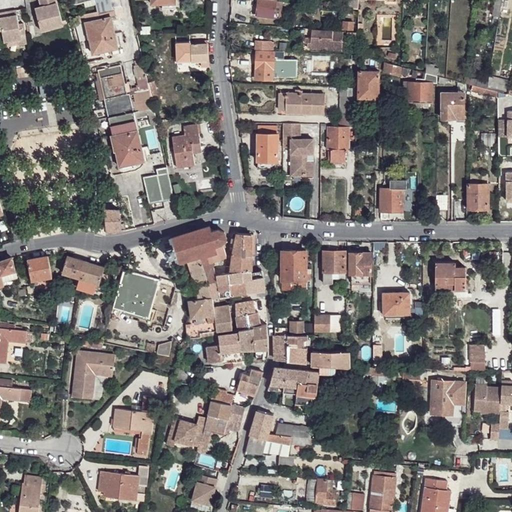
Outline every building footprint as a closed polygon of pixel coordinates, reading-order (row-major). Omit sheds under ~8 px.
[(54,7),(37,11),(41,27),(62,22),(56,0),(39,0),(41,5),(52,2),(54,7)] [(96,13),(112,9),(116,9),(121,8),(119,0),(108,0),(94,3),(95,4),(96,13)] [(179,0),(175,0),(176,4),(163,4),(163,9),(180,9),(179,0)] [(270,0),(258,0),(257,16),(282,18),(283,2),(270,0)] [(347,0),(348,8),(359,9),(358,0),(347,0)] [(501,0),(494,0),(492,16),(498,17),(501,0)] [(497,36),(492,66),(511,69),(511,6),(506,38),(497,36)] [(83,15),(84,21),(85,21),(112,15),(113,15),(112,9),(96,13),(83,15)] [(0,14),(0,33),(2,34),(4,44),(18,42),(18,48),(28,47),(25,27),(21,28),(19,17),(16,17),(15,13),(0,14)] [(113,19),(112,15),(85,21),(89,39),(92,54),(119,48),(113,19)] [(344,21),(343,29),(353,30),(354,22),(344,21)] [(41,27),(41,32),(63,26),(62,22),(41,27)] [(333,31),(312,29),(311,37),(311,47),(311,48),(322,49),(323,46),(332,47),(332,46),(336,46),(336,38),(333,38),(333,31)] [(332,46),(332,47),(331,51),(342,52),(343,31),(333,31),(333,38),(336,38),(336,46),(332,46)] [(358,32),(347,32),(347,37),(353,38),(353,46),(358,46),(358,32)] [(2,34),(0,33),(0,49),(18,48),(18,42),(4,44),(2,34)] [(273,49),(273,41),(256,41),(256,48),(273,49)] [(191,45),(190,43),(176,44),(177,61),(187,60),(192,60),(191,45)] [(192,61),(209,60),(208,44),(205,44),(191,45),(192,60),(192,61)] [(258,51),(256,78),(273,80),(273,79),(275,63),(275,52),(258,51)] [(275,52),(275,63),(279,63),(284,63),(284,58),(285,52),(275,52)] [(385,62),(384,70),(400,75),(402,66),(401,65),(397,65),(385,62)] [(26,74),(25,64),(12,66),(14,76),(26,74)] [(154,108),(150,93),(147,76),(140,78),(137,78),(139,86),(130,89),(129,83),(126,83),(122,64),(98,69),(100,79),(105,99),(109,118),(134,112),(147,109),(148,109),(154,108)] [(144,64),(138,65),(140,78),(147,76),(144,64)] [(426,72),(437,75),(439,69),(435,68),(426,66),(426,72)] [(41,97),(73,93),(70,70),(38,74),(41,97)] [(380,71),(359,70),(358,98),(378,98),(379,98),(380,71)] [(416,81),(410,81),(409,101),(411,101),(432,102),(433,82),(437,82),(437,75),(426,72),(425,79),(416,78),(416,81)] [(487,89),(488,82),(478,79),(477,81),(465,77),(465,83),(467,83),(487,89)] [(105,99),(100,79),(96,80),(101,100),(105,99)] [(507,84),(495,81),(493,88),(505,91),(507,84)] [(498,98),(498,92),(473,86),(472,89),(471,90),(498,98)] [(324,115),(325,93),(279,92),(279,111),(286,111),(301,111),(301,115),(324,115)] [(442,93),(442,118),(457,118),(457,122),(464,122),(464,93),(442,93)] [(349,124),(357,124),(357,96),(340,96),(340,124),(345,124),(349,124)] [(148,109),(150,115),(148,115),(150,126),(157,124),(156,121),(154,108),(148,109)] [(134,112),(135,118),(148,115),(150,115),(148,109),(147,109),(134,112)] [(120,163),(145,158),(135,118),(134,112),(109,118),(113,134),(116,134),(120,151),(118,151),(120,163)] [(173,137),(176,165),(195,162),(194,152),(193,148),(201,146),(198,124),(184,126),(184,135),(173,137)] [(300,139),(300,124),(284,124),(283,148),(290,148),(290,176),(304,177),(304,154),(313,154),(313,139),(300,139)] [(331,159),(346,159),(346,153),(348,153),(349,131),(349,124),(345,124),(340,124),(329,124),(328,147),(331,147),(331,159)] [(278,161),(279,133),(278,133),(259,133),(258,161),(259,161),(278,161)] [(116,134),(113,134),(111,135),(114,152),(118,151),(120,151),(116,134)] [(304,154),(304,177),(312,177),(313,154),(304,154)] [(145,162),(145,158),(120,163),(121,167),(145,162)] [(99,174),(106,173),(104,165),(97,167),(99,174)] [(149,203),(173,198),(169,178),(168,173),(166,167),(156,169),(157,174),(144,177),(149,203)] [(394,170),(394,178),(404,179),(404,170),(394,170)] [(468,183),(468,208),(489,208),(488,173),(470,173),(470,183),(468,183)] [(381,188),(381,211),(403,211),(403,188),(381,188)] [(437,195),(437,209),(447,209),(447,195),(437,195)] [(468,199),(455,199),(455,221),(468,221),(468,199)] [(122,230),(119,210),(109,211),(104,211),(106,231),(122,230)] [(177,261),(178,264),(179,264),(189,261),(218,252),(216,247),(223,245),(225,242),(227,240),(225,232),(218,230),(212,232),(210,226),(170,238),(171,241),(165,243),(166,248),(165,248),(168,258),(169,258),(170,263),(177,261)] [(253,234),(238,233),(237,239),(232,238),(230,247),(235,248),(234,254),(252,255),(252,243),(253,234)] [(200,299),(214,297),(211,282),(219,281),(217,273),(216,273),(212,261),(227,257),(224,247),(226,247),(225,242),(223,245),(216,247),(218,252),(189,261),(199,293),(200,299)] [(283,251),(283,280),(301,280),(307,280),(307,278),(307,255),(307,251),(283,251)] [(325,251),(324,272),(333,272),(346,272),(346,251),(325,251)] [(351,253),(351,273),(353,274),(370,274),(372,274),(372,261),(362,261),(362,253),(351,253)] [(362,261),(372,261),(372,253),(362,253),(362,261)] [(252,255),(234,254),(232,267),(231,273),(240,271),(250,270),(251,270),(252,270),(252,255)] [(487,255),(488,264),(498,264),(499,255),(487,255)] [(49,256),(28,260),(31,274),(32,281),(38,280),(52,278),(53,277),(49,256)] [(68,256),(63,273),(76,276),(81,278),(82,278),(87,261),(68,256)] [(13,258),(0,262),(0,267),(0,268),(3,276),(16,272),(13,258)] [(87,261),(82,278),(79,284),(79,287),(95,292),(97,287),(97,285),(100,286),(100,285),(103,286),(108,288),(111,277),(103,275),(105,270),(106,266),(87,261)] [(436,263),(436,283),(456,283),(456,268),(456,263),(436,263)] [(456,288),(456,291),(466,290),(466,268),(456,268),(456,283),(456,288)] [(160,280),(124,269),(116,295),(113,306),(138,314),(148,317),(149,314),(155,293),(156,294),(160,280)] [(245,280),(247,292),(265,289),(264,276),(263,271),(251,273),(251,270),(250,270),(240,271),(241,281),(245,280)] [(229,273),(233,294),(247,292),(245,280),(241,281),(240,271),(231,273),(229,273)] [(16,272),(3,276),(4,282),(18,277),(16,272)] [(333,272),(324,272),(325,283),(333,283),(333,277),(333,272)] [(214,297),(214,298),(233,294),(229,273),(226,273),(217,273),(219,281),(211,282),(214,297)] [(38,280),(32,281),(35,294),(40,294),(38,280)] [(283,280),(283,290),(301,290),(301,280),(283,280)] [(384,293),(384,315),(411,315),(411,305),(411,303),(411,293),(408,292),(384,293)] [(192,317),(216,313),(215,307),(214,298),(214,297),(200,299),(190,300),(192,317)] [(236,304),(236,317),(256,313),(254,301),(236,304)] [(216,313),(218,330),(232,329),(230,305),(215,307),(216,313)] [(218,330),(216,313),(192,317),(193,323),(186,324),(187,339),(218,334),(218,333),(218,330)] [(256,313),(236,317),(239,330),(253,327),(261,325),(258,313),(256,313)] [(315,315),(315,331),(331,331),(331,315),(315,315)] [(331,315),(331,331),(341,331),(341,316),(331,315)] [(292,321),(291,332),(303,333),(304,327),(304,324),(304,321),(292,321)] [(0,362),(7,363),(9,341),(26,343),(26,341),(27,331),(27,330),(14,329),(15,325),(9,324),(8,328),(0,327),(0,362)] [(255,349),(256,359),(269,357),(269,349),(267,324),(261,325),(253,327),(255,349)] [(239,333),(242,349),(255,349),(253,327),(239,330),(239,333)] [(274,327),(275,335),(288,335),(288,327),(274,327)] [(221,349),(221,352),(242,349),(239,333),(218,335),(221,349)] [(275,359),(289,360),(288,336),(289,335),(288,335),(275,335),(275,359)] [(289,360),(308,362),(307,353),(308,336),(288,336),(289,360)] [(470,362),(485,361),(485,344),(467,344),(467,361),(470,362)] [(209,351),(210,363),(212,363),(223,362),(221,352),(221,349),(209,351)] [(223,362),(223,363),(244,361),(242,349),(221,352),(223,362)] [(313,362),(312,365),(320,366),(333,366),(337,366),(349,366),(349,350),(318,350),(313,350),(313,362)] [(88,353),(79,352),(78,361),(87,362),(88,353)] [(116,357),(88,353),(87,362),(78,361),(73,397),(92,400),(95,375),(113,377),(116,357)] [(485,361),(470,362),(470,371),(485,370),(485,361)] [(333,366),(320,366),(319,371),(320,372),(319,374),(332,374),(333,366)] [(373,368),(356,366),(355,374),(373,375),(374,367),(373,368)] [(282,385),(284,385),(287,368),(275,367),(270,384),(280,385),(282,385)] [(389,368),(374,367),(373,375),(388,376),(389,368)] [(287,368),(284,385),(296,386),(298,381),(305,382),(307,370),(287,368)] [(389,368),(388,376),(403,377),(403,372),(403,369),(389,368)] [(256,394),(263,373),(251,369),(251,370),(250,376),(243,374),(238,388),(256,394)] [(319,371),(307,370),(305,382),(298,381),(296,386),(297,387),(296,393),(296,394),(305,395),(317,396),(319,374),(320,372),(319,371)] [(403,377),(403,379),(421,380),(421,372),(403,372),(403,377)] [(102,387),(95,375),(92,400),(100,401),(102,387)] [(95,375),(102,387),(112,388),(113,377),(95,375)] [(0,409),(2,398),(19,400),(21,389),(12,388),(13,380),(0,378),(0,409)] [(402,385),(402,387),(420,388),(421,380),(403,379),(402,385)] [(434,380),(432,413),(453,414),(453,404),(455,382),(434,380)] [(502,387),(500,411),(506,411),(506,403),(511,402),(511,380),(502,380),(502,387)] [(371,382),(370,393),(390,394),(391,383),(388,383),(373,382),(371,382)] [(455,382),(453,404),(465,405),(466,382),(455,382)] [(476,389),(475,411),(479,411),(479,410),(486,411),(486,413),(500,414),(500,411),(502,387),(488,386),(487,385),(476,384),(476,389)] [(214,393),(212,401),(225,404),(228,394),(225,392),(225,389),(217,387),(216,394),(214,393)] [(21,389),(19,400),(30,401),(32,390),(21,389)] [(305,395),(296,394),(295,402),(304,403),(305,395)] [(316,400),(317,396),(305,395),(304,403),(316,404),(316,400)] [(117,410),(114,429),(142,432),(142,435),(142,436),(142,439),(141,439),(140,448),(143,448),(147,448),(148,436),(151,436),(153,414),(156,414),(158,398),(145,397),(143,413),(132,412),(127,411),(117,410)] [(225,404),(212,401),(208,418),(205,430),(214,433),(225,435),(226,430),(238,433),(245,409),(225,404)] [(258,410),(250,435),(267,439),(269,434),(275,414),(258,410)] [(500,422),(500,427),(509,427),(509,411),(506,411),(500,411),(500,414),(500,422)] [(208,418),(199,416),(197,424),(174,418),(166,444),(173,446),(176,440),(200,447),(201,441),(205,430),(208,418)] [(490,439),(499,439),(500,427),(500,422),(492,422),(490,439)] [(291,436),(292,425),(278,424),(276,435),(291,436)] [(307,437),(311,437),(312,426),(292,424),(292,425),(291,436),(307,437)] [(509,427),(500,427),(499,439),(508,440),(509,427)] [(199,451),(198,453),(205,455),(209,442),(211,442),(214,433),(205,430),(201,441),(200,447),(199,451)] [(305,444),(307,437),(291,436),(276,435),(269,434),(267,439),(275,441),(290,444),(290,443),(305,444)] [(250,435),(246,451),(263,451),(267,439),(250,435)] [(267,439),(263,451),(272,453),(273,449),(275,441),(267,439)] [(200,447),(176,440),(173,446),(198,453),(199,451),(200,447)] [(290,444),(275,441),(273,449),(275,449),(275,451),(281,452),(281,455),(288,456),(290,444)] [(279,456),(279,465),(293,465),(294,457),(294,456),(288,456),(281,455),(279,455),(279,456)] [(105,493),(105,498),(106,498),(118,499),(143,502),(149,468),(139,466),(138,476),(108,473),(105,493)] [(378,509),(393,511),(394,498),(393,498),(395,473),(375,470),(372,496),(371,496),(369,508),(378,509)] [(99,492),(105,493),(108,473),(101,472),(99,492)] [(200,474),(193,499),(203,502),(208,503),(216,478),(200,474)] [(38,511),(43,478),(25,476),(24,484),(23,484),(19,511),(38,511)] [(448,481),(426,478),(425,487),(447,490),(448,481)] [(316,502),(334,504),(335,494),(332,494),(325,493),(326,488),(329,488),(330,481),(319,479),(318,482),(316,500),(316,502)] [(325,493),(332,494),(334,481),(330,481),(329,488),(326,488),(325,493)] [(447,490),(425,487),(421,511),(449,511),(452,490),(447,490)] [(363,499),(348,498),(347,509),(362,510),(363,499)]
